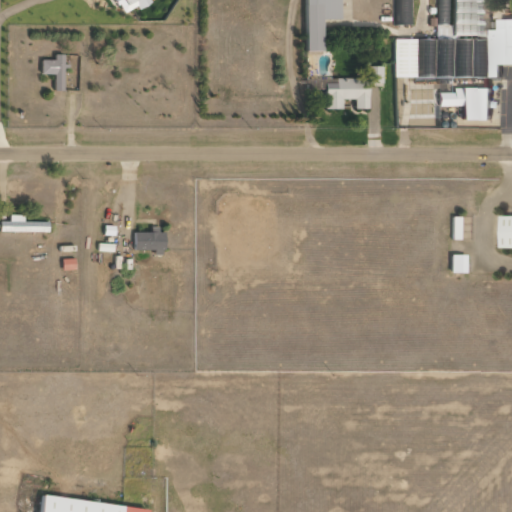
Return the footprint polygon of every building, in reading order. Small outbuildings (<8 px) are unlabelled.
[(113,0),(122,15),(137,7),(139,10),(151,3),(149,0),(113,0)] [(339,0),(302,0),(304,52),(321,52),(320,20),(340,20),(339,0)] [(394,0),(395,26),(414,26),(413,0),(394,0)] [(53,91),(63,92),(63,66),(63,56),(54,55),(54,61),(41,61),(40,75),(53,76),(53,91)] [(368,84),(383,84),(383,67),(365,67),(365,78),(334,78),(334,83),(324,83),(324,110),(342,110),(342,100),(354,100),(354,109),(368,110),(368,84)] [(462,121),(491,120),(490,88),(454,89),(454,93),(439,94),(439,107),(461,107),(462,121)] [(511,248),(511,215),(501,216),(501,248),(511,248)] [(22,216),(8,216),(8,222),(0,222),(0,232),(32,232),(32,222),(23,222),(22,216)] [(150,233),(134,233),(133,250),(153,251),(153,255),(164,256),(164,231),(150,230),(150,233)] [(450,274),(466,274),(466,256),(450,256),(450,274)] [(36,511),(143,511),(144,509),(38,496),(36,511)]
